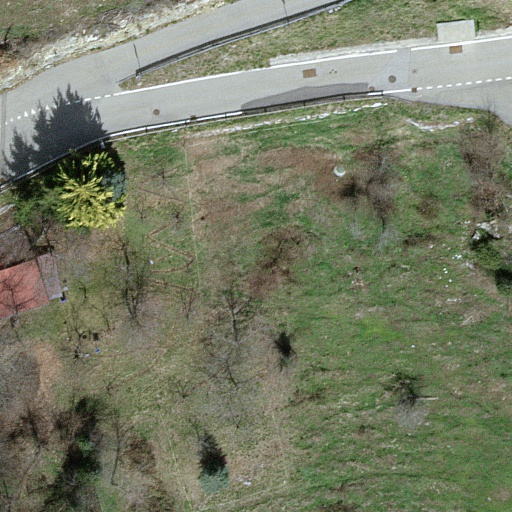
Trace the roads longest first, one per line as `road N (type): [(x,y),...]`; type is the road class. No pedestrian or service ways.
road 1 (unclassified): [(67,127),(327,78),(511,57)]
road 2 (residential): [(295,0),(97,72),(66,101),(67,127)]
